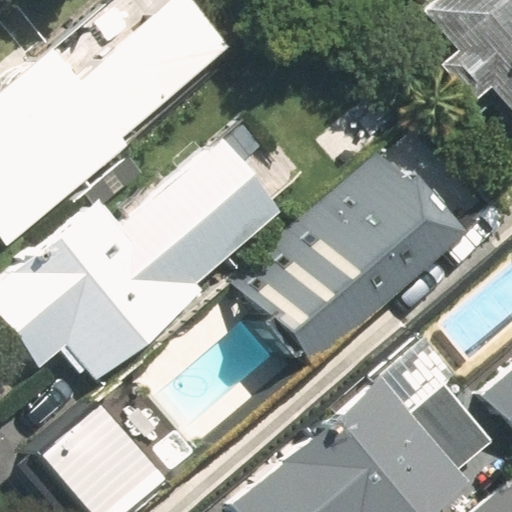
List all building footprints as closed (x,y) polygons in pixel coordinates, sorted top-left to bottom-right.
[(82,0),(0,69),(0,235),(209,61),(190,39),(208,24),(187,0),(82,0)] [(511,0),(400,0),(384,14),(426,62),(413,73),(444,109),(464,91),(511,147),(511,0)] [(89,227),(63,198),(0,255),(0,354),(15,372),(41,350),(72,384),(258,218),(187,139),(89,227)] [(369,145),(214,285),(290,369),(445,230),(369,145)] [(511,350),(460,395),(507,450),(511,445),(511,350)] [(199,505),(205,511),(408,511),(447,478),(438,468),(466,442),(412,382),(384,407),(350,369),(199,505)] [(75,409),(10,463),(54,511),(120,511),(147,488),(75,409)] [(511,511),(511,482),(501,493),(484,475),(441,511),(511,511)]
